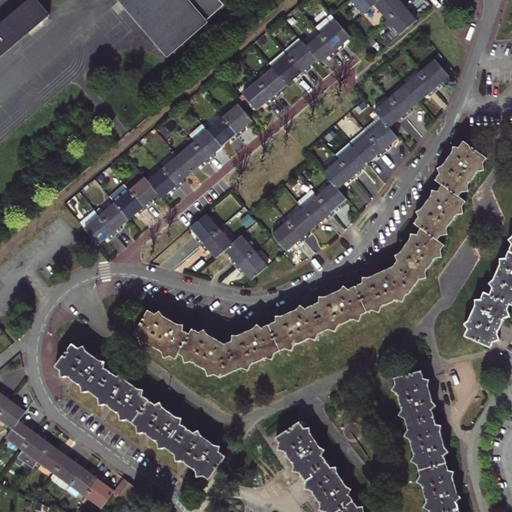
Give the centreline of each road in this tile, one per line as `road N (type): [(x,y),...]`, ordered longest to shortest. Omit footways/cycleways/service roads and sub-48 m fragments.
road 1 (residential): [(494,0),(454,114),(347,264),(263,300),(107,270),(69,284),(43,312),(31,362),(48,406),(181,511)]
road 2 (residential): [(487,511),(474,447),(511,380)]
